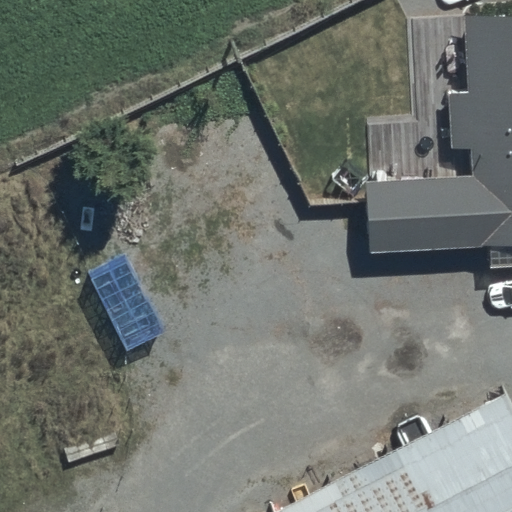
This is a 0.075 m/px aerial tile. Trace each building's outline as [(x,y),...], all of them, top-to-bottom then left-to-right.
[(425,37),(404,0),(331,0),(273,34),(309,100),(425,37)] [(511,259),(511,0),(457,0),(461,79),(438,80),(441,141),(464,139),(465,160),(357,165),(361,235),(482,229),(483,259),(511,259)] [(295,95),(229,98),(231,145),(301,140),(295,95)] [(151,131),(83,169),(106,205),(173,168),(151,131)] [(511,511),(511,408),(495,375),(259,494),(268,511),(511,511)]
